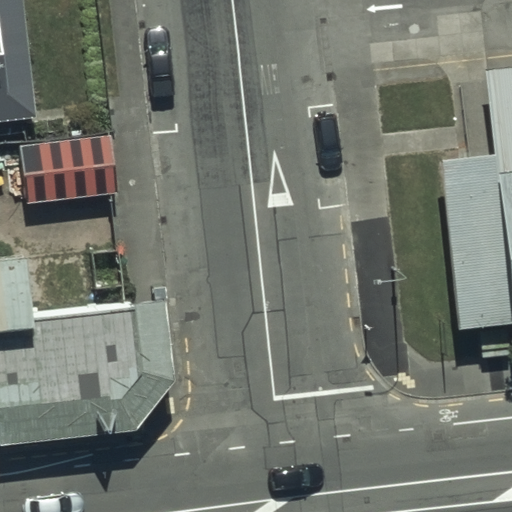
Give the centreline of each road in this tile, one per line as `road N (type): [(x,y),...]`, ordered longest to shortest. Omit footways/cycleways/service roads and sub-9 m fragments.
road 1 (residential): [(289,511),(230,0)]
road 2 (secondary): [(511,489),(313,511)]
